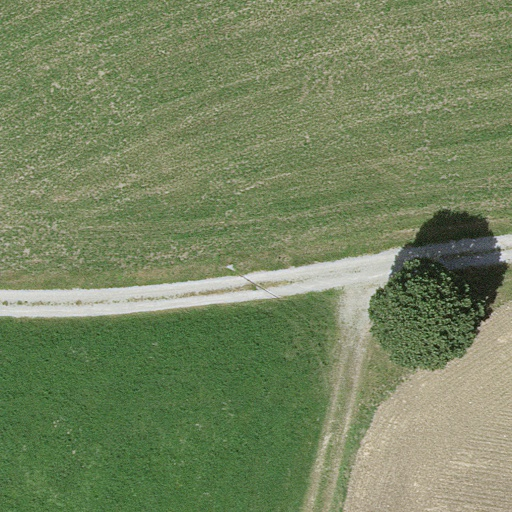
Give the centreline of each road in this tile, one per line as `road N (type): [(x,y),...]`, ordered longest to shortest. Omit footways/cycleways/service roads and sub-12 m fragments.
road 1 (track): [(0,305),(165,304),(511,249)]
road 2 (track): [(315,511),(366,270)]
